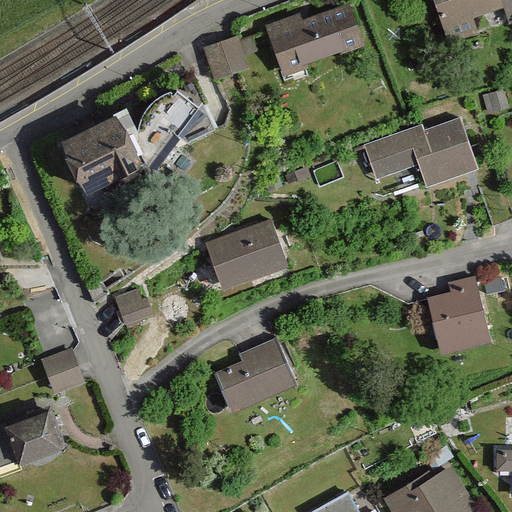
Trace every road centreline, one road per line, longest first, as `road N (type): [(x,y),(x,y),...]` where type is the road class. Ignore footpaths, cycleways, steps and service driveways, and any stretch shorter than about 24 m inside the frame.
road 1 (residential): [(9,132),(158,508)]
road 2 (residential): [(9,132),(260,0)]
